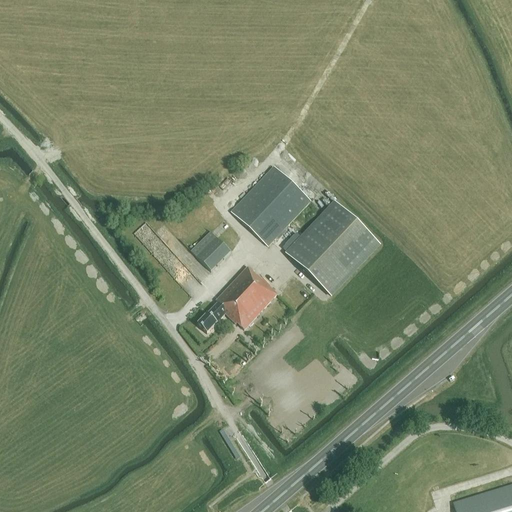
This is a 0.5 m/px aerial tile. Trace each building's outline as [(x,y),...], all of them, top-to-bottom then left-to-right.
[(310,202),(274,168),(232,214),(268,248),(310,202)] [(336,205),(287,256),(331,297),(379,247),(336,205)] [(147,223),(137,234),(159,255),(169,244),(147,223)] [(211,273),(231,253),(216,239),(196,259),(211,273)] [(244,331),(277,296),(248,268),(216,302),(218,304),(197,326),(207,335),(225,316),(236,325),(237,324),(244,331)] [(511,511),(511,486),(453,504),(455,511),(511,511)]
